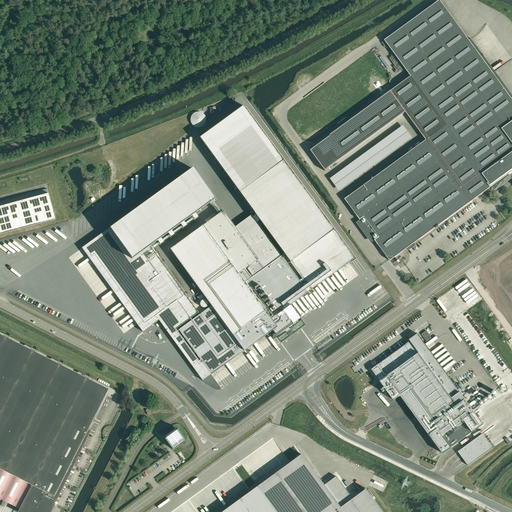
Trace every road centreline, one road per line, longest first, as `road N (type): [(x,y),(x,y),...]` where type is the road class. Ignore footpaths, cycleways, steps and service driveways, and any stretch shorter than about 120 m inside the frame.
road 1 (unclassified): [(0,150),(159,94),(348,0)]
road 2 (unknown): [(385,262),(283,114),(288,102),(429,0)]
road 3 (track): [(45,0),(21,40),(24,62),(49,80),(118,21),(228,0)]
road 4 (unclassified): [(309,381),(511,233)]
road 5 (unclassified): [(0,303),(157,385),(182,411)]
road 6 (unclassified): [(507,511),(350,436)]
road 7 (unknown): [(412,466),(420,440),(388,396),(367,426)]
